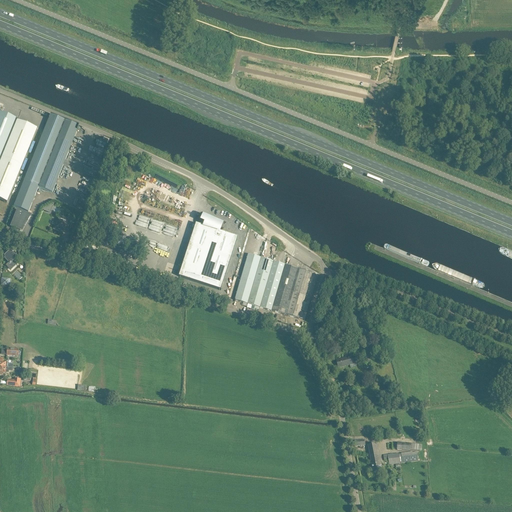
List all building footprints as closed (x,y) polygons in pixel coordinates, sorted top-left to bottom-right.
[(0,163),(17,121),(8,117),(8,118),(0,114),(0,163)] [(79,126),(65,120),(51,115),(14,207),(28,213),(38,188),(52,193),(79,126)] [(0,163),(0,200),(8,204),(38,129),(17,121),(0,163)] [(42,208),(42,210),(44,210),(49,212),(52,206),(53,206),(54,203),(42,208)] [(23,228),(30,217),(18,212),(11,227),(20,231),(21,227),(23,228)] [(224,224),(204,215),(202,215),(201,215),(200,216),(199,217),(199,219),(200,220),(201,221),(199,225),(196,224),(178,277),(221,290),(238,238),(219,231),(220,229),(222,230),(224,224)] [(68,221),(59,217),(58,220),(57,219),(56,223),(57,223),(56,224),(55,224),(53,229),(59,231),(59,230),(64,232),(65,229),(69,231),(73,221),(68,219),(68,221)] [(6,256),(4,258),(9,263),(6,266),(7,266),(11,270),(16,265),(17,265),(14,261),(13,261),(16,258),(15,256),(17,255),(13,251),(12,253),(10,252),(8,254),(7,252),(5,255),(6,256)] [(248,304),(261,258),(248,254),(235,300),(248,304)] [(259,308),(264,293),(273,262),(261,258),(248,304),(259,308)] [(276,296),(285,265),(273,262),(264,293),(276,296)] [(312,273),(303,270),(285,265),(276,296),(272,311),(299,319),(312,273)] [(19,267),(13,273),(19,280),(23,276),(21,275),(24,272),(19,267)] [(272,311),(276,296),(264,293),(259,308),(272,311)] [(339,368),(350,365),(350,368),(356,367),(357,366),(357,364),(357,363),(356,363),(356,362),(355,363),(353,356),(337,361),(339,368)] [(8,362),(3,362),(3,359),(0,358),(0,366),(9,367),(13,367),(13,364),(8,364),(8,362)] [(9,373),(9,367),(0,366),(0,375),(2,375),(2,372),(9,373)] [(19,387),(20,380),(14,379),(14,380),(8,379),(7,386),(19,387)] [(374,473),(381,472),(380,465),(382,465),(378,444),(368,446),(374,473)] [(418,460),(417,454),(417,452),(413,453),(412,452),(401,453),(401,454),(402,462),(418,460)] [(399,454),(399,453),(384,455),(383,455),(384,459),(385,459),(388,458),(388,460),(389,464),(400,463),(399,454)]
